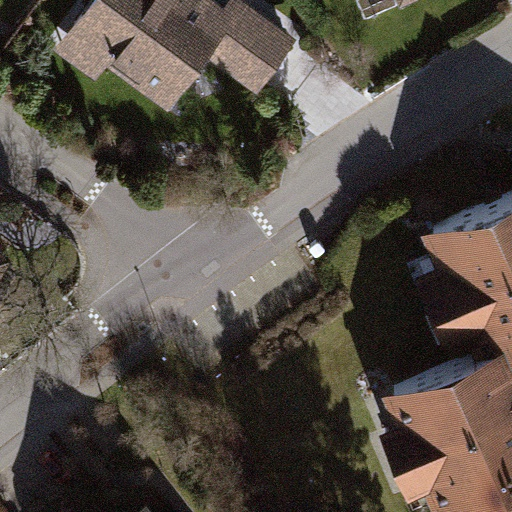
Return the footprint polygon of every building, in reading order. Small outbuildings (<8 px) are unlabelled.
[(209,0),(97,0),(58,53),(95,80),(105,66),(169,113),(208,61),(255,97),(297,41),(241,0),(230,0),(223,10),(209,0)] [(394,0),(400,11),(424,0),(394,0)] [(473,337),(480,353),(498,345),(506,362),(511,359),(511,192),(425,231),(440,266),(414,277),(446,349),(473,337)] [(0,283),(15,262),(0,251),(0,283)] [(498,345),(480,353),(385,395),(397,423),(377,432),(406,496),(424,488),(434,511),(458,511),(511,488),(511,359),(506,362),(498,345)] [(511,511),(511,488),(458,511),(511,511)]
